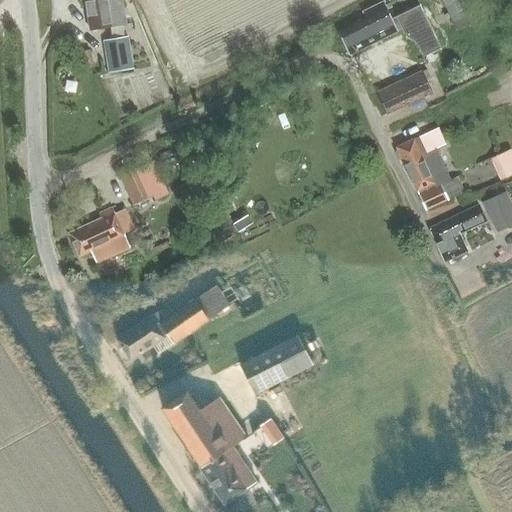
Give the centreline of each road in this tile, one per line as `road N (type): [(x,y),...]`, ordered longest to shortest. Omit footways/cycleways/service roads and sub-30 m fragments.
road 1 (residential): [(422,225),(349,70),(321,58),(298,62),(82,171),(35,183)]
road 2 (unclassified): [(199,511),(62,295),(35,183)]
road 3 (unclassified): [(35,183),(24,0)]
